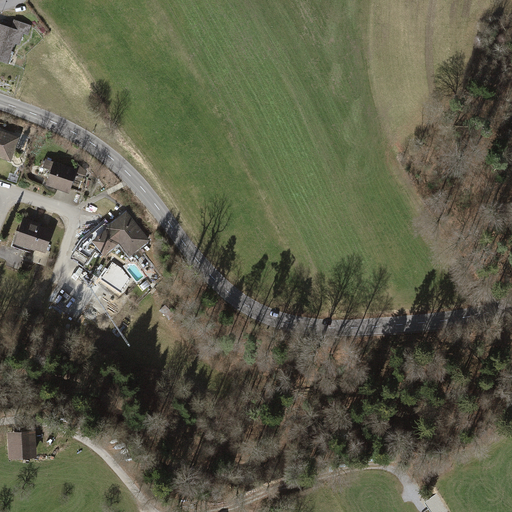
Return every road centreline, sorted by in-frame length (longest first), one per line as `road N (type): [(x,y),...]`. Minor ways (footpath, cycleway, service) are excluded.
road 1 (tertiary): [(0,101),(104,152),(210,275),(258,312),(342,328),(511,306)]
road 2 (track): [(215,511),(369,466),(399,475),(423,510)]
road 3 (unclassified): [(0,421),(48,423),(85,440),(155,511)]
road 4 (residential): [(0,188),(76,214),(58,269),(84,287)]
